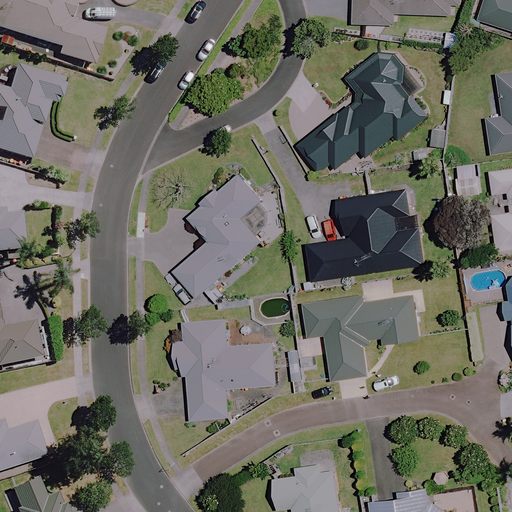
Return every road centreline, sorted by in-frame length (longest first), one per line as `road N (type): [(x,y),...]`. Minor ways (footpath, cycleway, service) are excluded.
road 1 (residential): [(173,511),(120,425),(107,368),(109,227),(124,167)]
road 2 (residential): [(289,0),(288,73),(265,98),(124,167)]
road 3 (residential): [(124,167),(151,106),(224,0)]
